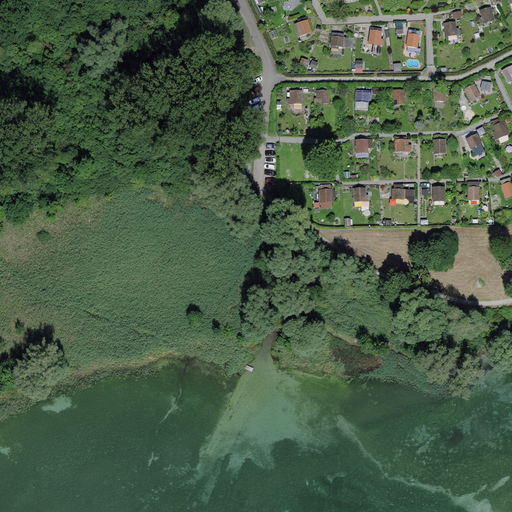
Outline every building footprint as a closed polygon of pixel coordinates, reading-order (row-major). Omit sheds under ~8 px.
[(491,9),(481,12),(483,19),(493,17),(491,9)] [(308,21),(298,25),(301,32),(310,29),(308,21)] [(455,23),(445,25),(447,33),(457,31),(455,23)] [(382,33),(371,32),(371,39),(381,40),(382,33)] [(420,36),(410,35),(408,42),(418,44),(420,36)] [(344,39),(333,38),(332,47),(343,48),(344,39)] [(405,55),(419,58),(421,49),(407,46),(405,55)] [(511,67),(503,72),(507,79),(511,76),(511,67)] [(474,86),(465,91),(469,97),(478,93),(474,86)] [(445,92),(435,92),(435,100),(445,100),(445,92)] [(368,93),(358,93),(357,101),(368,101),(368,93)] [(504,123),(494,127),(498,135),(507,131),(504,123)] [(477,136),(468,141),(473,149),(475,148),(473,145),(480,142),(477,136)] [(367,141),(357,141),(358,150),(368,150),(367,141)] [(445,141),(435,141),(435,149),(445,149),(445,141)] [(408,142),(397,142),(398,152),(403,152),(403,147),(408,147),(408,142)] [(474,150),(478,156),(487,150),(483,144),(474,150)] [(321,189),(322,209),(335,208),(333,188),(321,189)] [(445,189),(434,189),(434,195),(439,194),(439,197),(445,197),(445,189)] [(365,190),(355,190),(355,198),(366,198),(365,190)]
